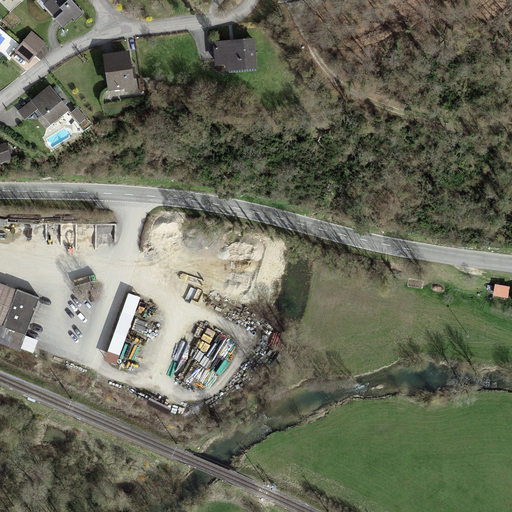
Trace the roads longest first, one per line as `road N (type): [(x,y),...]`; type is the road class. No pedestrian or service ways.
road 1 (primary): [(511,266),(183,200),(0,192)]
road 2 (track): [(280,0),(354,93),(452,125),(511,127)]
road 3 (residential): [(251,0),(230,15),(117,31)]
road 4 (residential): [(117,31),(71,48),(0,100)]
